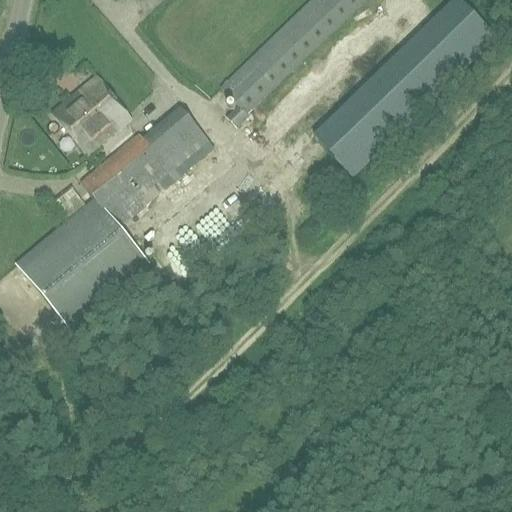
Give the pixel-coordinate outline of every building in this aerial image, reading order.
[(235,128),(246,116),(366,0),(314,0),(220,91),(237,108),(226,118),(235,128)] [(459,0),(457,0),(414,42),(454,83),(499,40),(459,0)] [(104,134),(126,115),(96,79),(74,97),(104,134)] [(74,97),(52,115),(82,153),(104,134),(74,97)] [(213,150),(182,112),(144,144),(139,137),(80,186),(93,201),(16,265),(69,329),(148,263),(119,229),(213,150)] [(326,154),(326,136),(312,136),(313,150),(297,151),(297,167),(310,166),(310,154),(326,154)] [(283,178),(276,193),(289,200),(296,185),(283,178)]
